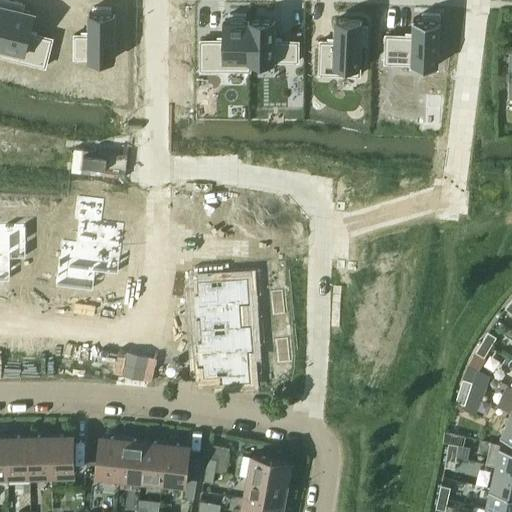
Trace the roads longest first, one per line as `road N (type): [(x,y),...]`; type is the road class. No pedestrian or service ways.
road 1 (residential): [(159,0),(149,335)]
road 2 (residential): [(322,511),(331,448),(317,431),(137,397)]
road 3 (residential): [(149,335),(0,329)]
road 4 (residential): [(137,397),(0,395)]
